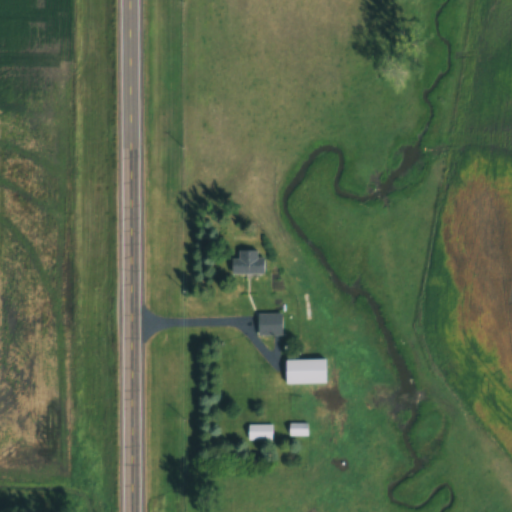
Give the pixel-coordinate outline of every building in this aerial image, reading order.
[(259,250),(233,250),(233,257),(226,257),(226,273),(259,273),(259,250)] [(254,313),(254,335),(282,335),(282,313),(254,313)] [(281,383),(325,383),(325,359),(281,359),(281,383)] [(309,435),(309,422),(286,422),(286,435),(309,435)] [(273,439),(273,424),(245,424),(245,439),(273,439)]
